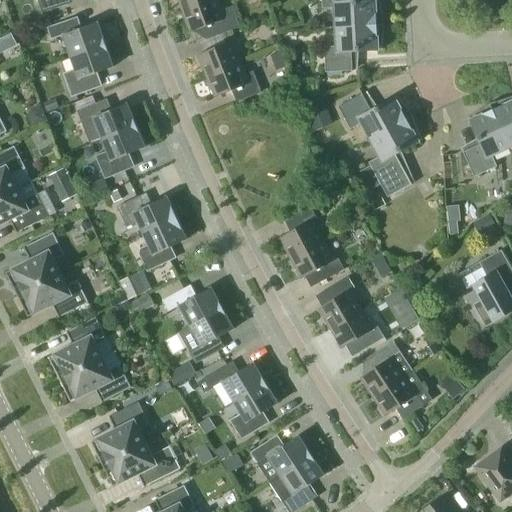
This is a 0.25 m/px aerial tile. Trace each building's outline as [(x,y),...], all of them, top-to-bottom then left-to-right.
[(37,0),(41,12),(66,5),(64,0),(37,0)] [(178,0),(182,10),(210,0),(178,0)] [(189,32),(201,28),(205,39),(239,27),(232,6),(221,10),(217,0),(210,0),(182,10),(189,32)] [(334,8),(335,27),(383,25),(379,0),(377,0),(349,2),(348,0),(321,0),(322,9),(334,8)] [(71,19),(47,27),(51,39),(63,35),(70,57),(105,45),(97,23),(75,30),(71,19)] [(383,25),(335,27),(336,46),(324,47),(325,72),(352,71),(351,51),(382,49),(383,25)] [(198,55),(206,76),(240,62),(232,41),(198,55)] [(75,69),(63,73),(71,97),(96,88),(91,75),(113,67),(105,45),(70,57),(75,69)] [(245,74),(240,62),(206,76),(215,97),(232,91),(236,102),(261,92),(253,71),(245,74)] [(361,123),(370,140),(412,116),(398,96),(371,111),(362,93),(361,94),(338,107),(350,129),(361,123)] [(322,96),(302,105),(310,125),(330,116),(322,96)] [(511,96),(489,103),(509,147),(511,146),(511,96)] [(101,101),(77,111),(81,123),(93,118),(102,139),(136,125),(127,104),(105,112),(101,101)] [(492,155),(509,147),(489,103),(468,116),(480,144),(462,152),(463,153),(474,177),(497,166),(492,155)] [(31,128),(48,121),(40,104),(30,109),(27,118),(31,128)] [(368,162),(370,166),(360,171),(370,189),(380,184),(387,197),(411,184),(411,185),(412,184),(406,174),(410,172),(401,151),(422,140),(412,116),(370,140),(379,156),(368,162)] [(144,147),(136,125),(102,139),(107,153),(96,157),(105,179),(129,169),(123,156),(144,147)] [(11,176),(25,168),(14,146),(0,153),(0,196),(17,188),(11,176)] [(70,181),(56,188),(63,202),(77,195),(70,181)] [(76,189),(82,202),(99,194),(93,181),(76,189)] [(23,201),(17,188),(0,196),(0,224),(15,217),(21,230),(49,216),(38,194),(23,201)] [(122,199),(117,189),(110,192),(114,202),(122,199)] [(140,195),(116,206),(126,227),(137,222),(143,234),(176,218),(166,197),(145,207),(140,195)] [(279,238),(290,258),(322,241),(312,221),(316,218),(310,207),(284,221),(290,232),(279,238)] [(489,213),(472,222),(480,236),(497,227),(489,213)] [(139,253),(142,260),(141,260),(147,271),(170,260),(165,249),(186,239),(176,218),(143,234),(148,245),(140,249),(139,253)] [(5,272),(16,295),(59,273),(53,260),(64,255),(53,233),(29,245),(35,258),(5,272)] [(290,258),(301,278),(312,272),(318,283),(344,269),(337,258),(333,260),(322,241),(290,258)] [(486,325),(511,310),(511,298),(504,284),(511,279),(511,269),(501,250),(479,262),(460,273),(468,288),(472,285),(481,301),(475,305),(486,325)] [(64,315),(88,302),(77,280),(66,285),(59,273),(16,295),(28,317),(57,302),(64,315)] [(130,300),(147,291),(137,273),(120,282),(130,300)] [(318,308),(330,328),(362,309),(350,290),(354,287),(348,276),(322,291),(329,302),(318,308)] [(222,308),(211,288),(190,299),(184,288),(162,300),(168,312),(179,306),(190,326),(222,308)] [(129,302),(136,315),(155,305),(148,292),(129,302)] [(233,329),(222,308),(190,326),(196,337),(185,343),(196,364),(219,351),(213,340),(233,329)] [(373,328),(362,309),(330,328),(342,348),(352,342),(358,352),(384,337),(377,326),(373,328)] [(48,357),(59,379),(102,358),(96,345),(107,340),(95,317),(71,329),(78,342),(48,357)] [(360,377),(373,396),(412,370),(393,341),(363,360),(370,371),(360,377)] [(106,399),(130,387),(119,365),(108,370),(102,358),(59,379),(70,401),(100,386),(106,399)] [(227,364),(197,382),(204,393),(222,382),(234,402),(265,383),(253,363),(233,375),(227,364)] [(402,419),(427,403),(432,400),(412,370),(373,396),(385,416),(395,409),(402,419)] [(240,413),(229,420),(241,439),(264,426),(257,415),(277,403),(265,383),(234,402),(240,413)] [(90,442),(102,464),(144,442),(138,430),(149,424),(138,402),(114,414),(120,427),(90,442)] [(409,421),(417,432),(424,428),(416,417),(409,421)] [(271,438),(250,452),(270,482),(311,455),(298,436),(278,448),(271,438)] [(151,455),(144,442),(102,464),(113,486),(142,471),(149,484),(180,468),(169,446),(151,455)] [(225,445),(213,452),(219,461),(231,454),(225,445)] [(474,467),(500,502),(511,492),(511,461),(501,447),(474,467)] [(276,493),(288,511),(293,511),(312,500),(304,488),(323,475),(311,455),(270,482),(277,493),(276,493)] [(185,511),(195,507),(184,485),(160,497),(166,510),(162,511),(185,511)] [(457,511),(444,495),(422,511),(457,511)]
